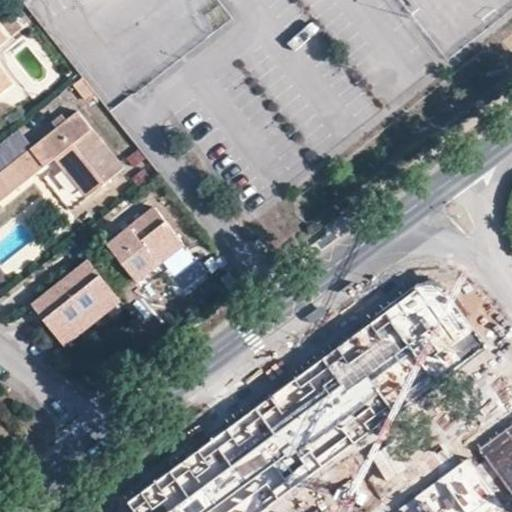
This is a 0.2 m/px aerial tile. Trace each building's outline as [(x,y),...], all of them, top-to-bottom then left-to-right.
[(0,43),(5,40),(0,33),(0,91),(12,82),(0,66),(0,43)] [(96,93),(82,76),(72,83),(86,101),(96,93)] [(124,166),(77,109),(0,171),(0,199),(54,158),(86,196),(124,166)] [(188,249),(155,207),(108,244),(137,279),(158,263),(164,270),(188,249)] [(273,251),(261,234),(252,241),(265,257),(273,251)] [(121,299),(88,258),(31,304),(63,344),(121,299)] [(420,285),(129,499),(137,511),(257,511),(484,346),(446,290),(434,284),(420,285)] [(511,424),(480,448),(511,491),(511,424)] [(498,511),(504,508),(468,458),(399,508),(402,511),(498,511)]
